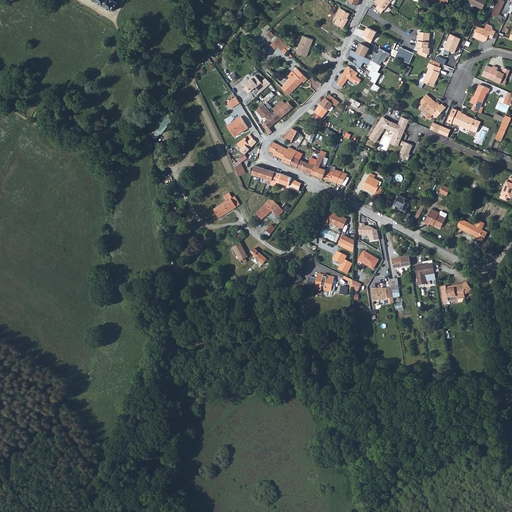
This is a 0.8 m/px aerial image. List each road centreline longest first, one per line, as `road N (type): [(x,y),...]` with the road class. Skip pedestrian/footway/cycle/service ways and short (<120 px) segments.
road 1 (residential): [(364,0),(329,81),(265,153),(476,268),(494,262),(511,237)]
road 2 (track): [(194,511),(170,464),(265,382),(267,311)]
road 3 (track): [(486,267),(510,400)]
road 4 (track): [(113,17),(116,39),(96,77),(34,105)]
